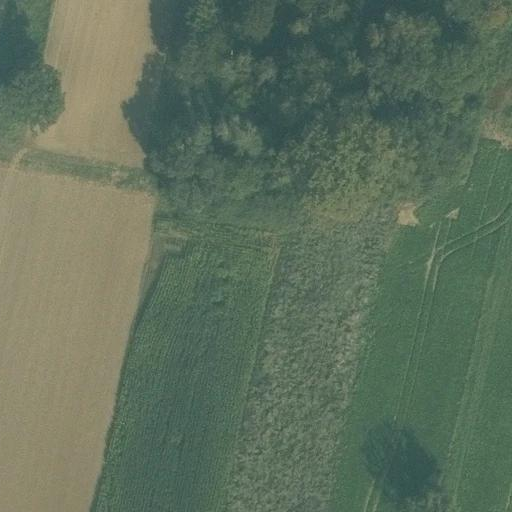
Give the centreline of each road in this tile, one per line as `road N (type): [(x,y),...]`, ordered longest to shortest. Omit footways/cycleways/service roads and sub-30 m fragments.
road 1 (track): [(197,0),(162,160),(124,173),(0,152)]
road 2 (track): [(511,256),(446,511)]
